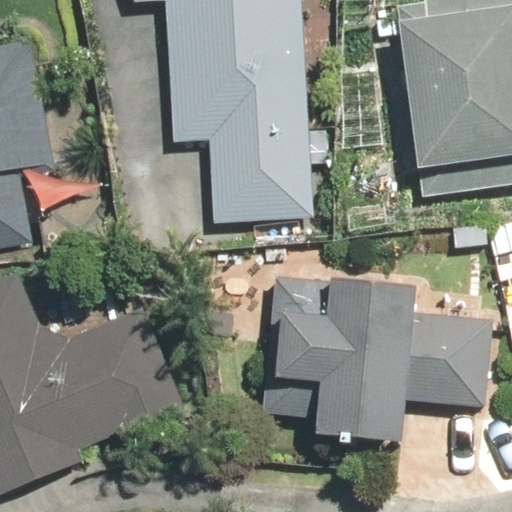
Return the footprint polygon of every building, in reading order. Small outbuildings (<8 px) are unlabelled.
[(123,0),(124,7),(161,5),(168,146),(205,144),(209,229),(310,224),(299,0),(123,0)] [(414,6),(390,8),(392,26),(385,27),(403,176),(414,175),(417,200),(511,188),(511,0),(417,0),(414,1),(414,6)] [(47,168),(26,44),(0,48),(0,253),(30,249),(17,173),(47,168)] [(12,274),(0,279),(0,496),(77,464),(73,453),(122,432),(127,443),(184,419),(136,311),(68,341),(37,330),(12,274)] [(417,292),(270,281),(262,384),(307,387),(304,441),(391,447),(393,415),(402,416),(403,405),(480,410),(486,323),(415,318),(417,292)]
